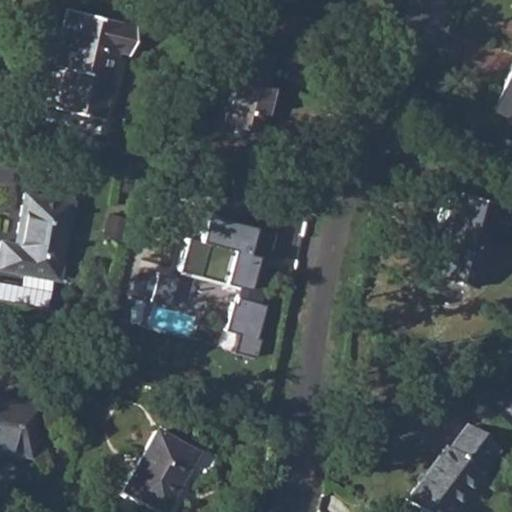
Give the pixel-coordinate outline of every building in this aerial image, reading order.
[(62,67),(54,107),(99,118),(115,51),(126,53),(133,23),(66,7),(52,64),(62,67)] [(233,76),(222,121),(258,131),(269,86),(260,83),(267,54),(233,46),(226,75),(233,76)] [(511,65),(491,109),(511,119),(511,65)] [(444,226),(431,274),(473,286),(491,219),(511,223),(511,205),(496,201),(445,187),(434,224),(444,226)] [(0,241),(0,267),(55,278),(69,202),(23,193),(13,243),(0,241)] [(228,248),(185,237),(167,303),(210,315),(228,248)] [(0,400),(0,453),(26,458),(36,408),(0,400)] [(442,450),(404,500),(419,511),(452,511),(496,454),(462,428),(445,451),(442,450)] [(153,432),(120,492),(153,511),(161,511),(193,455),(153,432)]
